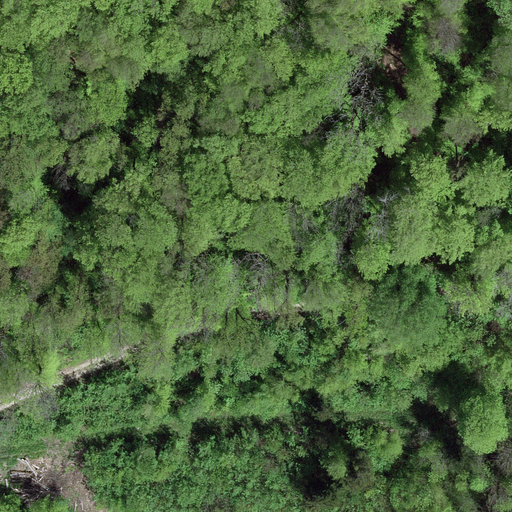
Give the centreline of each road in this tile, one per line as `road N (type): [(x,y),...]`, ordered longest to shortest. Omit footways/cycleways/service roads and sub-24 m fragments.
road 1 (track): [(511,276),(182,327),(0,404)]
road 2 (track): [(0,453),(170,426),(511,399)]
